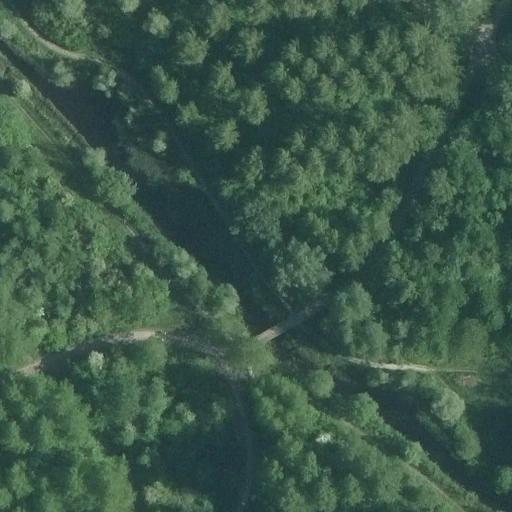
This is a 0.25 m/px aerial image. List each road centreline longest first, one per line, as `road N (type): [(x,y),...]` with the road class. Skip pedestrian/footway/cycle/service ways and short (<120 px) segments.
road 1 (unknown): [(296,321),(269,255),(162,102),(126,66),(63,40),(20,0)]
road 2 (unknown): [(0,325),(129,464),(137,481),(134,511)]
